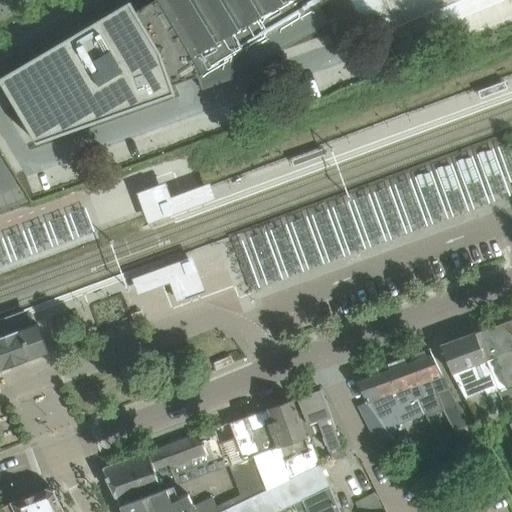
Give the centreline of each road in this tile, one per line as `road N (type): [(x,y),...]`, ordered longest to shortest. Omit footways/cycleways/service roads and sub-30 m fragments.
road 1 (residential): [(61,452),(320,354)]
road 2 (residential): [(320,354),(511,284)]
road 3 (residential): [(398,511),(320,354)]
